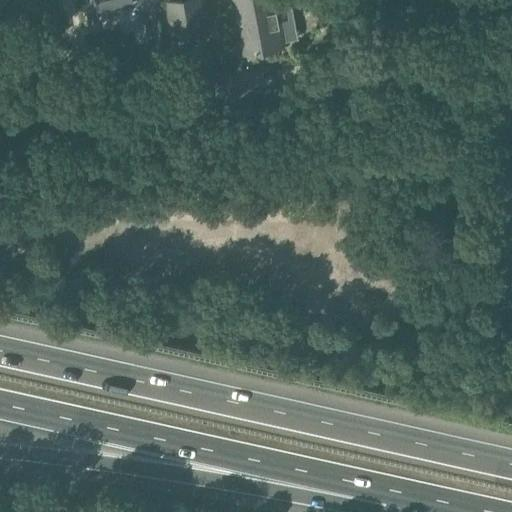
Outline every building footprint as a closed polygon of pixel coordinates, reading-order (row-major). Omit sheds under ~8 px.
[(94,0),(97,11),(132,5),(130,0),(94,0)] [(200,0),(178,0),(169,2),(175,37),(207,32),(200,0)] [(235,0),(246,53),(281,46),(272,0),(235,0)] [(507,155),(504,164),(498,178),(487,173),(481,190),(511,201),(511,141),(511,142),(501,139),(497,152),(507,155)] [(511,292),(500,289),(495,308),(511,312),(511,292)]
